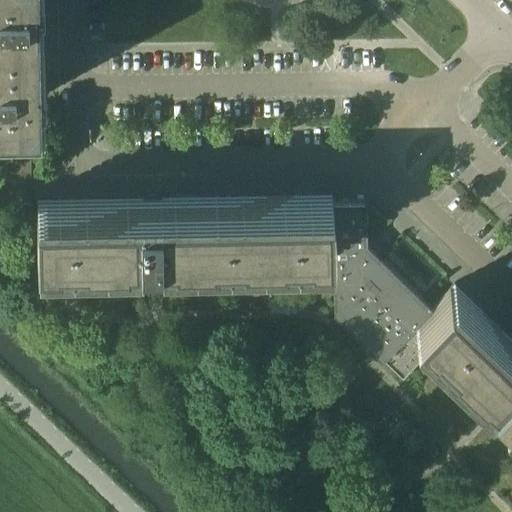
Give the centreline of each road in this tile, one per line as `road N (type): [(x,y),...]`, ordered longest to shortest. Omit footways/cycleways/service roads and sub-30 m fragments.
road 1 (residential): [(375,159),(500,28)]
road 2 (unclassified): [(0,387),(128,511)]
road 3 (residential): [(69,0),(69,163)]
